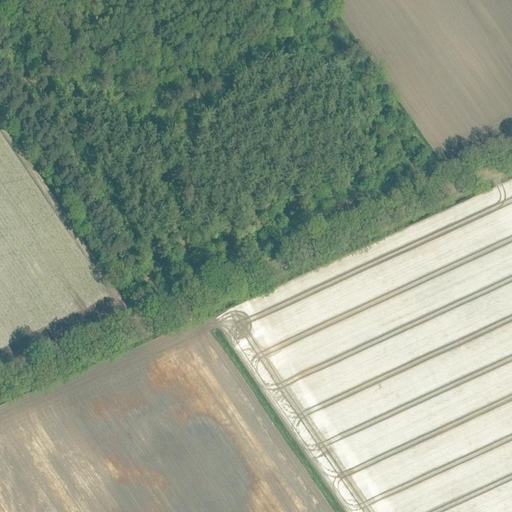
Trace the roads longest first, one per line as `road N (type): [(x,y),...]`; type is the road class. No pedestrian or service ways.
road 1 (track): [(0,391),(511,162)]
road 2 (track): [(205,299),(162,182),(163,166),(181,152),(351,84),(433,197)]
road 3 (track): [(140,329),(0,123)]
